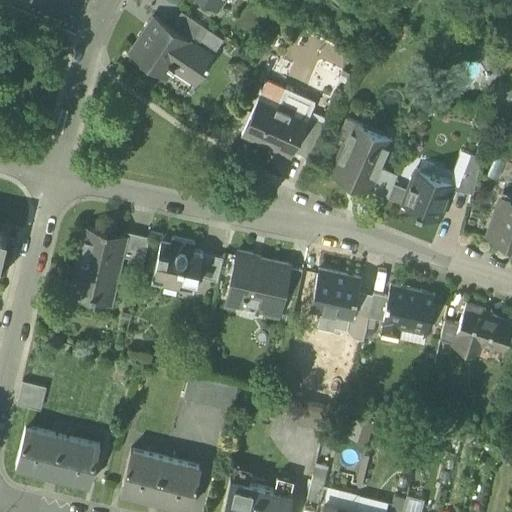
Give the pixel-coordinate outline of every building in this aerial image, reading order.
[(194,36),(200,40),(201,39),(209,28),(185,12),(177,24),(194,36)] [(130,51),(167,77),(172,69),(175,64),(174,64),(176,60),(197,74),(202,67),(203,67),(206,64),(207,64),(209,62),(207,61),(212,54),(191,40),(192,40),(174,28),(155,15),(130,51)] [(174,28),(192,40),(194,36),(177,24),(174,28)] [(201,39),(215,48),(222,37),(209,28),(201,39)] [(192,82),(197,74),(176,60),(174,64),(175,64),(172,69),(192,82)] [(265,80),(259,95),(309,117),(315,102),(265,80)] [(294,151),(309,117),(259,95),(242,133),(271,145),(273,142),(294,151)] [(294,151),(308,157),(325,123),(309,117),(294,151)] [(332,173),(369,189),(370,188),(379,166),(388,147),(378,142),(382,132),(347,117),(339,136),(354,143),(347,158),(340,155),(332,173)] [(392,137),(382,132),(378,142),(388,147),(392,137)] [(292,155),(294,151),(273,142),(271,145),(292,155)] [(453,184),(473,191),(481,156),(461,149),(449,180),(454,182),(453,184)] [(486,175),(497,179),(504,164),(493,159),(486,175)] [(370,188),(388,196),(397,174),(379,166),(370,188)] [(422,211),(441,218),(453,184),(454,182),(449,180),(416,168),(403,203),(418,208),(417,210),(421,212),(422,211)] [(488,235),(511,242),(511,205),(499,201),(488,235)] [(107,301),(109,302),(121,254),(126,233),(123,232),(107,229),(107,227),(101,225),(101,227),(86,224),(70,292),(72,292),(74,287),(89,291),(89,294),(94,295),(95,292),(108,295),(107,301)] [(121,254),(144,259),(149,235),(124,229),(123,232),(126,233),(121,254)] [(162,284),(178,288),(180,283),(193,287),(196,275),(202,251),(192,249),(194,242),(171,236),(170,240),(169,244),(159,242),(151,277),(163,280),(162,284)] [(244,296),(261,304),(271,303),(275,294),(276,289),(283,291),(289,265),(289,264),(252,256),(253,253),(237,249),(225,296),(235,298),(244,296)] [(196,275),(217,280),(222,256),(202,251),(196,275)] [(287,292),(297,294),(302,268),(289,265),(283,291),(287,292)] [(349,315),(352,316),(352,314),(357,292),(360,277),(320,267),(311,306),(320,308),(349,315)] [(384,318),(386,319),(401,322),(428,328),(436,291),(433,290),(433,292),(422,290),(423,289),(420,288),(420,290),(393,284),(391,283),(388,296),(384,318)] [(235,298),(225,296),(224,304),(242,308),(243,305),(260,308),(259,313),(281,318),(287,292),(283,291),(276,289),(275,294),(271,303),(261,304),(244,296),(235,298)] [(367,318),(368,315),(372,295),(357,292),(352,314),(367,318)] [(373,293),(372,295),(368,315),(384,318),(388,296),(373,293)] [(453,342),(473,348),(476,338),(502,347),(511,320),(491,313),(493,308),(467,300),(460,322),(453,342)] [(347,327),(349,315),(320,308),(317,325),(334,329),(335,324),(347,327)] [(349,315),(347,327),(354,335),(363,337),(367,318),(352,314),(352,316),(349,315)] [(440,338),(453,342),(460,322),(445,318),(440,338)] [(399,333),(401,322),(386,319),(383,330),(399,333)] [(401,322),(399,333),(426,339),(428,328),(401,322)] [(185,398),(231,409),(237,385),(195,375),(191,374),(185,398)] [(16,403),(39,408),(45,386),(22,380),(16,403)] [(272,418),(325,430),(330,407),(328,406),(277,394),(272,418)] [(368,442),(374,421),(353,416),(347,437),(368,442)] [(15,465),(86,484),(96,445),(25,426),(15,465)] [(317,462),(329,465),(336,433),(325,430),(317,462)] [(442,452),(445,434),(428,431),(424,448),(442,452)] [(119,492),(189,509),(200,467),(130,450),(119,492)] [(361,484),(369,454),(363,453),(355,483),(361,484)] [(312,476),(326,479),(329,465),(317,462),(315,462),(312,476)] [(304,497),(320,501),(326,479),(312,476),(309,475),(304,497)] [(222,511),(287,511),(291,496),(230,481),(222,511)] [(350,511),(353,511),(358,493),(326,485),(322,505),(350,511)] [(358,493),(353,511),(386,511),(389,500),(358,493)] [(402,511),(420,511),(423,498),(406,494),(405,499),(402,511)] [(389,511),(402,511),(405,499),(394,496),(389,511)]
